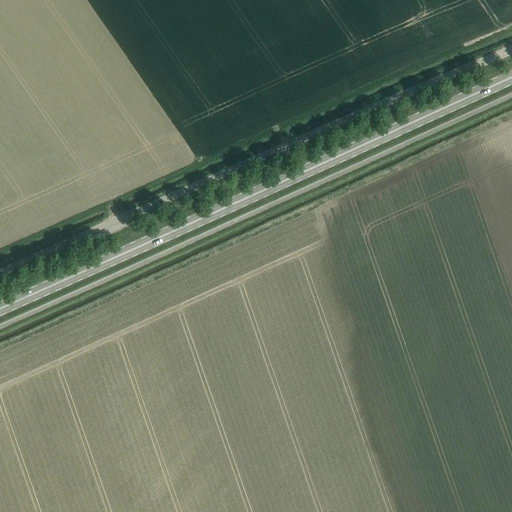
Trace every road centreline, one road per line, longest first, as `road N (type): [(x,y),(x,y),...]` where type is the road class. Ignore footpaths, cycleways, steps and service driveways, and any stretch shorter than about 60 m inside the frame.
road 1 (primary): [(0,307),(511,75)]
road 2 (unclassified): [(0,274),(511,51)]
